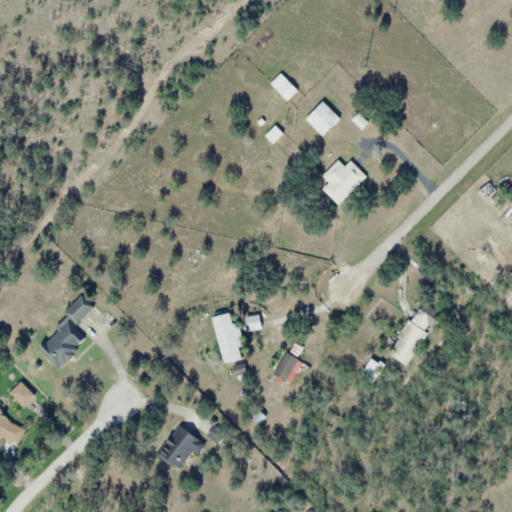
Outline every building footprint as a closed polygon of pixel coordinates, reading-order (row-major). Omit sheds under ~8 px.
[(290,100),(300,90),(282,73),(272,84),(290,100)] [(342,119),(325,101),(306,119),(324,137),(342,119)] [(322,176),(330,184),(325,188),(340,204),(366,178),(350,161),(346,165),(340,159),(322,176)] [(60,371),(89,343),(74,328),(94,308),(82,296),(65,312),(71,319),(40,349),(60,371)] [(390,354),(410,366),(441,316),(421,304),(390,354)] [(247,359),(244,347),(246,347),(238,312),(217,317),(227,363),(247,359)] [(263,330),(262,316),(249,317),(250,330),(263,330)] [(26,407),(37,394),(23,382),(12,394),(26,407)] [(0,441),(9,435),(14,443),(23,437),(0,405),(0,441)] [(205,446),(184,425),(158,450),(177,470),(196,451),(198,453),(205,446)]
